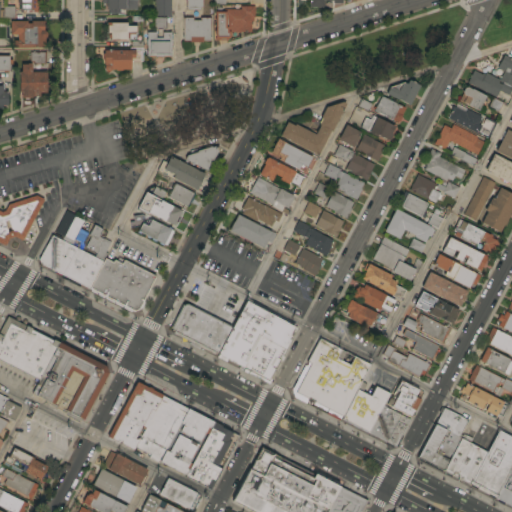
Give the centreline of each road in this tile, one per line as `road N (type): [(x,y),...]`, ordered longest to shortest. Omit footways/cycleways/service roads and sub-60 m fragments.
road 1 (residential): [(212,511),(484,0)]
road 2 (tertiary): [(0,132),(419,0)]
road 3 (tertiary): [(134,362),(261,124),(281,35),(280,0)]
road 4 (residential): [(511,260),(399,470)]
road 5 (residential): [(134,362),(53,511)]
road 6 (primary): [(257,427),(387,492)]
road 7 (primary): [(399,470),(269,405)]
road 8 (primary): [(145,339),(21,275)]
